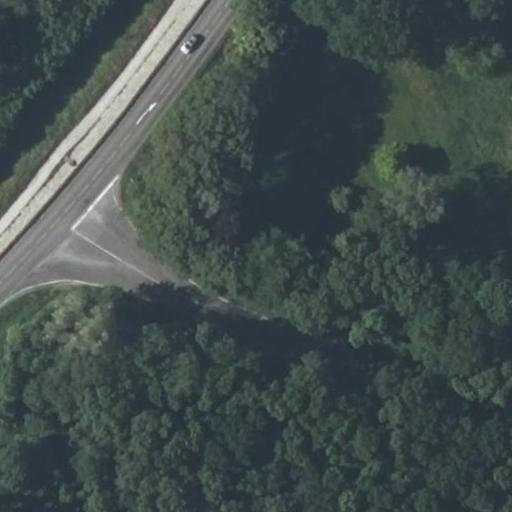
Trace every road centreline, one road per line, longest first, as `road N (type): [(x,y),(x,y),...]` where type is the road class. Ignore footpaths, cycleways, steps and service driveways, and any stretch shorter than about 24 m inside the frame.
road 1 (unclassified): [(58,219),(178,291),(271,333),(511,424)]
road 2 (secondary): [(58,219),(229,0)]
